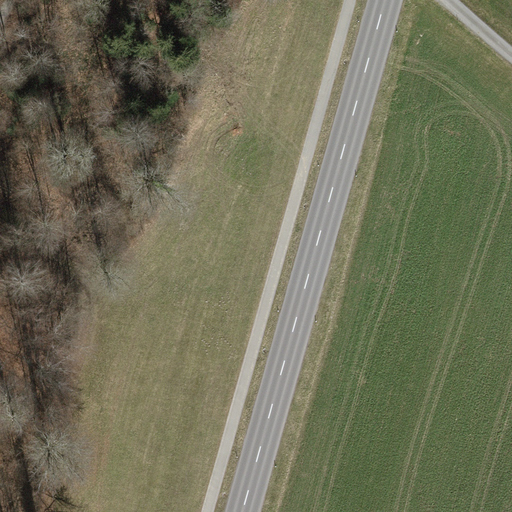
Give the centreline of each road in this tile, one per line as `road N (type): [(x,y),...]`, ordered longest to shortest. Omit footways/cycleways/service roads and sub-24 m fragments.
road 1 (tertiary): [(242,511),(385,0)]
road 2 (track): [(0,209),(94,289),(47,463),(48,511)]
